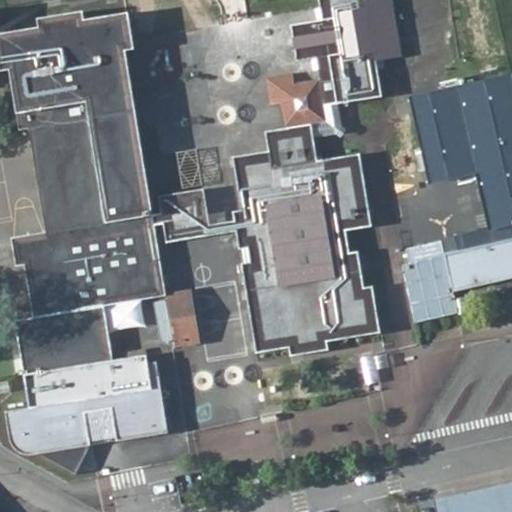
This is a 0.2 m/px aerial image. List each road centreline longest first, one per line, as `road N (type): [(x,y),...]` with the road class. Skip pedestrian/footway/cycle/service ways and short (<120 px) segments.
road 1 (unknown): [(161,511),(176,443),(196,422),(233,410),(358,403),(455,465)]
road 2 (residential): [(229,511),(511,451)]
